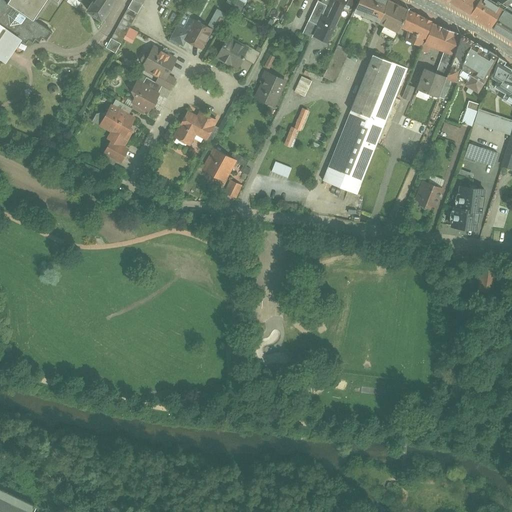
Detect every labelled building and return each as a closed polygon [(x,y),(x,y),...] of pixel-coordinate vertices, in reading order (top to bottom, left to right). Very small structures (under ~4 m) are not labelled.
[(18,4),(11,0),(0,0),(0,24),(15,34),(7,46),(12,50),(20,39),(26,43),(29,39),(33,42),(36,38),(40,41),(43,37),(47,39),(53,31),(37,20),(36,20),(16,7),(18,4)] [(11,0),(18,4),(16,7),(36,20),(37,20),(49,0),(94,0),(88,9),(102,19),(115,0),(11,0)] [(319,0),(309,20),(319,25),(320,22),(328,4),(322,2),(319,0)] [(337,0),(336,3),(335,2),(326,22),(335,27),(344,7),(346,2),(351,4),(357,6),(358,0),(337,0)] [(387,0),(358,0),(357,6),(355,11),(379,21),(387,0)] [(449,0),(449,1),(471,14),(479,0),(449,0)] [(488,0),(479,0),(471,14),(491,27),(502,9),(503,9),(496,4),(488,0)] [(511,0),(498,0),(496,4),(503,9),(502,9),(511,2),(511,0)] [(396,3),(382,32),(395,38),(401,26),(408,9),(396,3)] [(511,8),(508,7),(504,10),(493,28),(511,39),(511,8)] [(129,8),(118,28),(127,33),(138,13),(129,8)] [(217,8),(208,25),(219,31),(227,14),(217,8)] [(433,20),(408,9),(401,26),(416,33),(413,42),(423,46),(433,20)] [(211,28),(196,20),(192,25),(192,26),(190,26),(188,31),(188,33),(192,35),(192,36),(190,41),(202,48),(207,38),(206,37),(211,28)] [(319,25),(309,20),(303,33),(313,38),(314,35),(319,25)] [(325,24),(320,22),(319,25),(314,35),(328,41),(335,27),(326,22),(325,24)] [(462,34),(433,23),(425,43),(424,42),(422,50),(428,52),(431,45),(445,51),(452,54),(455,55),(462,34)] [(15,34),(0,24),(0,55),(1,54),(3,55),(2,57),(6,59),(12,50),(7,46),(15,34)] [(188,31),(178,25),(170,39),(183,46),(186,40),(183,39),(188,31)] [(473,41),(462,34),(455,55),(452,65),(443,89),(448,91),(452,80),(457,81),(461,68),(467,51),(473,41)] [(237,42),(228,37),(218,56),(238,68),(244,58),(248,51),(247,51),(247,50),(236,44),(237,42)] [(497,55),(490,51),(489,51),(488,53),(482,50),(483,48),(482,46),(477,43),(475,44),(473,43),(474,41),(473,41),(467,51),(461,68),(468,72),(471,69),(473,71),(467,82),(468,85),(476,90),(480,89),(489,73),(488,73),(490,70),(490,71),(497,60),(498,57),(497,56),(497,55)] [(177,58),(154,46),(151,53),(150,52),(145,53),(143,58),(144,63),(146,64),(146,65),(147,69),(160,76),(165,79),(168,74),(177,58)] [(337,47),(324,76),(336,82),(350,53),(337,47)] [(251,53),(248,51),(244,58),(255,64),(261,52),(254,48),(251,53)] [(445,51),(437,72),(425,68),(417,88),(440,97),(443,89),(452,65),(449,64),(452,54),(445,51)] [(270,54),(265,67),(271,69),(276,56),(270,54)] [(408,68),(373,54),(373,55),(374,55),(323,180),(358,194),(408,68)] [(505,61),(498,57),(497,60),(491,76),(498,80),(495,86),(505,93),(503,96),(511,101),(511,73),(511,68),(503,64),(505,61)] [(275,76),(266,71),(263,77),(272,81),(275,76)] [(168,74),(165,79),(160,76),(156,82),(163,86),(171,90),(177,79),(168,74)] [(272,81),(263,77),(265,79),(263,84),(257,97),(275,105),(286,81),(275,76),(272,81)] [(156,82),(147,77),(143,84),(151,88),(150,88),(159,93),(163,86),(156,82)] [(312,83),(302,78),(294,93),(305,98),(312,83)] [(143,83),(136,84),(137,94),(136,94),(137,95),(134,101),(136,103),(133,108),(144,114),(147,108),(149,110),(153,104),(152,102),(153,100),(155,101),(160,94),(159,93),(150,88),(151,88),(143,84),(143,83)] [(415,87),(408,85),(403,97),(410,100),(415,87)] [(442,122),(450,102),(440,99),(432,118),(442,122)] [(121,110),(111,105),(107,112),(103,113),(105,117),(104,119),(109,122),(107,127),(121,135),(117,142),(124,147),(134,130),(130,128),(136,118),(129,115),(133,108),(125,103),(121,110)] [(308,112),(303,110),(296,129),(292,128),(285,147),(291,149),(297,132),(301,133),(308,112)] [(475,122),(478,114),(467,110),(464,121),(475,125),(475,122)] [(511,134),(511,120),(480,110),(478,114),(475,122),(511,134)] [(189,112),(185,120),(183,124),(182,124),(176,136),(190,144),(197,133),(207,138),(207,139),(215,125),(217,120),(201,112),(199,117),(189,112)] [(220,127),(215,125),(207,139),(207,138),(206,140),(211,143),(220,127)] [(129,150),(109,140),(102,152),(122,163),(129,150)] [(511,146),(509,146),(503,165),(511,167),(511,146)] [(480,151),(469,147),(465,159),(476,162),(477,160),(480,151)] [(498,152),(481,147),(480,151),(477,160),(494,166),(498,152)] [(237,160),(216,148),(204,169),(225,180),(237,160)] [(276,163),(272,172),(288,179),(292,170),(276,163)] [(474,173),(465,170),(463,176),(472,179),(474,173)] [(446,180),(432,174),(429,183),(442,188),(446,180)] [(242,185),(232,180),(226,192),(236,197),(242,185)] [(429,183),(424,181),(417,199),(422,200),(421,203),(431,207),(432,204),(436,206),(443,189),(442,188),(429,183)] [(485,189),(462,186),(461,191),(460,191),(458,207),(455,207),(453,225),(477,228),(479,211),(482,212),(485,189)] [(401,206),(395,221),(402,223),(407,209),(401,206)] [(496,265),(483,263),(480,289),(493,291),(496,265)] [(34,511),(37,506),(0,487),(0,511),(34,511)]
